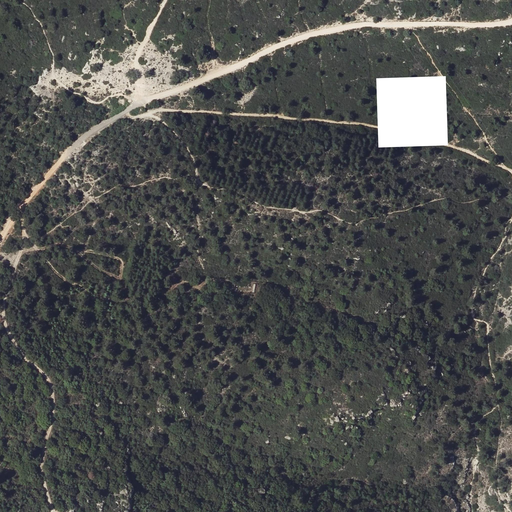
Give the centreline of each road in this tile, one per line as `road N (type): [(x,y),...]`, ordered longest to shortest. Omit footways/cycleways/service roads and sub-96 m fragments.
road 1 (track): [(123,112),(360,124),(466,150),(511,173)]
road 2 (track): [(135,106),(309,35),(358,25),(511,20)]
road 3 (track): [(16,211),(22,248),(3,316),(15,347),(49,380),(53,418),(41,460),(53,511)]
road 4 (track): [(0,238),(73,146),(135,106)]
